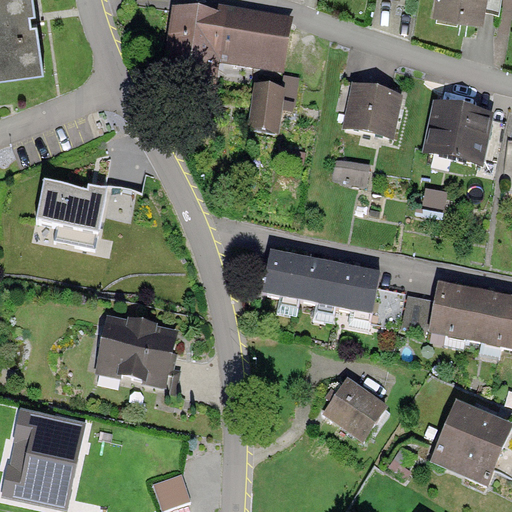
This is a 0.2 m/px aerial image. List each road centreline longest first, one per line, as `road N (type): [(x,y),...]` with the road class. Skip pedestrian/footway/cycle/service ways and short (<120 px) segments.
road 1 (residential): [(511,286),(224,229),(201,236)]
road 2 (residential): [(244,0),(511,86)]
road 3 (residential): [(201,236),(225,305),(236,399),(235,511)]
road 4 (residential): [(117,82),(201,236)]
road 5 (residential): [(117,82),(0,130)]
